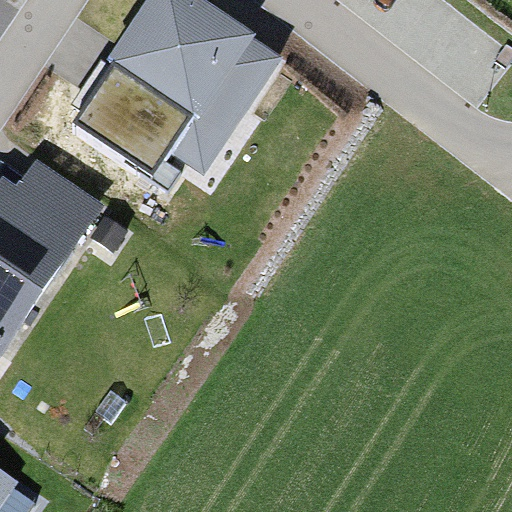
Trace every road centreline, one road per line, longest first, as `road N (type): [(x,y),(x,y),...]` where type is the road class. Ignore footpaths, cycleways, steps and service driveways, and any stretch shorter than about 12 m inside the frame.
road 1 (residential): [(511,150),(464,128),(295,0)]
road 2 (residential): [(73,0),(0,107)]
